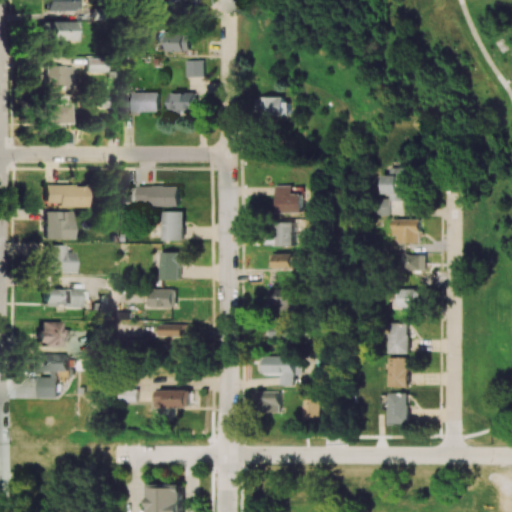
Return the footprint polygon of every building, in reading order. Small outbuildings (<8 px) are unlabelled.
[(160,0),(160,7),(191,8),(191,0),(160,0)] [(44,40),(74,40),(74,21),(44,21),(44,40)] [(166,51),(192,50),(192,33),(166,34),(166,51)] [(84,57),(84,71),(103,71),(103,57),(84,57)] [(205,59),(187,60),(187,76),(206,76),(205,59)] [(71,87),(71,66),(44,65),(44,87),(71,87)] [(132,111),(160,110),(159,91),(132,92),(132,111)] [(170,109),(196,110),(197,93),(171,92),(170,109)] [(71,123),(70,104),(65,104),(65,95),(46,95),(46,123),(71,123)] [(260,97),(260,115),(291,116),(292,97),(260,97)] [(382,174),(381,193),(389,193),(388,200),(401,200),(401,192),(411,192),(412,167),(391,166),(390,174),(382,174)] [(86,205),(86,184),(44,185),(44,206),(86,205)] [(181,205),(181,185),(138,186),(139,202),(152,202),(152,206),(181,205)] [(278,212),(304,212),(303,193),(293,193),(293,185),(277,185),(278,212)] [(388,215),(388,198),(372,198),(372,215),(388,215)] [(185,210),(163,211),(164,240),(185,239),(185,210)] [(72,238),(72,219),(61,219),(61,211),(44,211),(44,239),(72,238)] [(421,219),(391,219),(391,234),(397,235),(397,242),(421,242),(421,219)] [(278,245),(296,245),(295,221),(278,222),(278,245)] [(64,244),(43,245),(44,272),(72,271),(72,251),(64,252),(64,244)] [(162,251),(161,279),(182,279),(183,251),(162,251)] [(274,268),(308,267),(307,252),(274,253),(274,268)] [(400,254),(400,270),(426,271),(426,254),(400,254)] [(178,288),(150,288),(150,307),(178,306),(178,288)] [(273,308),(299,308),(299,288),(273,288),(273,308)] [(43,306),(54,306),(54,310),(63,311),(63,306),(82,307),(82,289),(43,289),(43,306)] [(421,289),(399,289),(399,306),(421,307),(421,289)] [(38,321),(39,345),(63,344),(62,320),(38,321)] [(410,353),(410,323),(390,322),(389,353),(410,353)] [(161,336),(191,336),(191,324),(161,323),(161,336)] [(279,338),(300,338),(300,327),(279,327),(279,338)] [(58,397),(58,370),(69,371),(69,354),(35,353),(34,370),(52,370),(52,376),(39,376),(38,396),(58,397)] [(299,385),(299,374),(305,375),(305,356),(266,355),(265,372),(286,372),(286,384),(299,385)] [(389,386),(410,387),(410,357),(390,357),(389,386)] [(157,407),(190,408),(190,390),(157,389),(157,407)] [(282,391),(258,391),(257,412),(282,412),(282,391)] [(411,423),(410,392),(389,393),(390,424),(411,423)] [(324,399),(307,398),(306,419),(323,420),(324,399)] [(184,511),(185,484),(152,483),(151,511),(184,511)]
